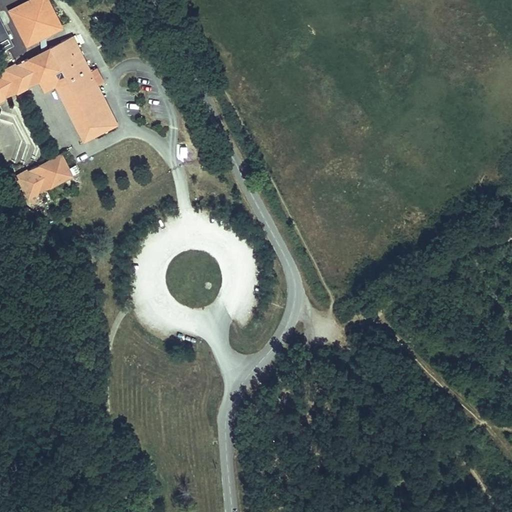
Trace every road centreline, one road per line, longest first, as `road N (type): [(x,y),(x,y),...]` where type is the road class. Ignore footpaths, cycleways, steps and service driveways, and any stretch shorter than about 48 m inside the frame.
road 1 (unclassified): [(143,0),(293,275),(288,321),(235,390),(222,426),(231,511)]
road 2 (track): [(101,511),(101,382),(113,318),(153,291)]
